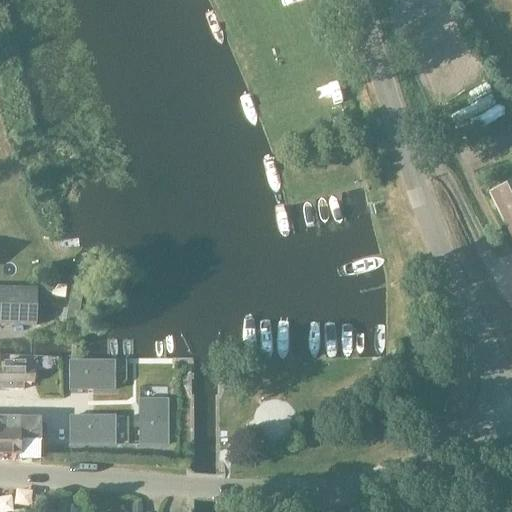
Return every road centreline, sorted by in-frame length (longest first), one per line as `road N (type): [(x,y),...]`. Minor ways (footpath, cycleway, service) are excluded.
road 1 (tertiary): [(511,388),(436,245),(355,0)]
road 2 (tertiary): [(185,486),(304,492),(369,482),(434,455),(511,401)]
road 3 (tertiary): [(185,486),(0,473)]
